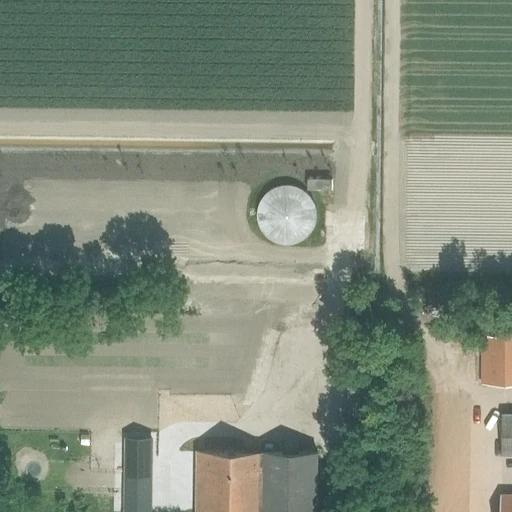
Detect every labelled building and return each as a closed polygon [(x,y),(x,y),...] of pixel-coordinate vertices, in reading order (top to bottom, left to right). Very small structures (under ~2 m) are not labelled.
[(511,335),(482,335),(482,385),(511,384),(511,335)] [(511,455),(511,413),(502,413),(501,456),(511,455)] [(152,511),(153,450),(154,434),(130,434),(130,450),(128,450),(127,511),(152,511)] [(267,511),(268,452),(197,451),(196,511),(267,511)] [(268,451),(268,452),(267,511),(317,511),(318,451),(268,451)] [(511,511),(511,495),(502,495),(501,511),(511,511)]
